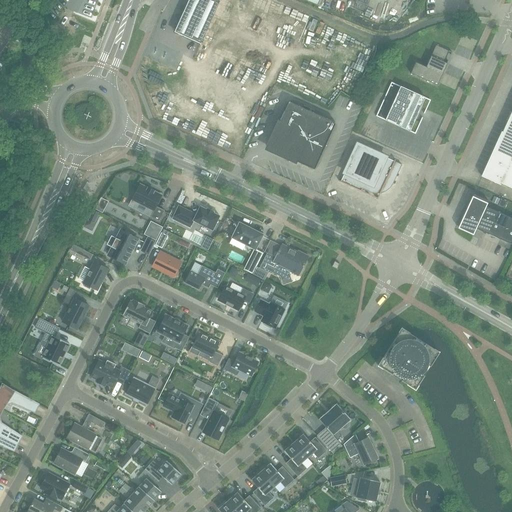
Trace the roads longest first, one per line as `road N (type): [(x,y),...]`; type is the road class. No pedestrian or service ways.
road 1 (residential): [(65,392),(121,286),(134,280),(324,374)]
road 2 (unclassified): [(419,221),(511,16)]
road 3 (residential): [(65,392),(171,449),(209,483)]
road 4 (tertiary): [(348,239),(198,166)]
road 5 (residential): [(209,483),(324,374)]
road 6 (residential): [(397,497),(387,437),(324,374)]
road 7 (residential): [(2,511),(65,392)]
